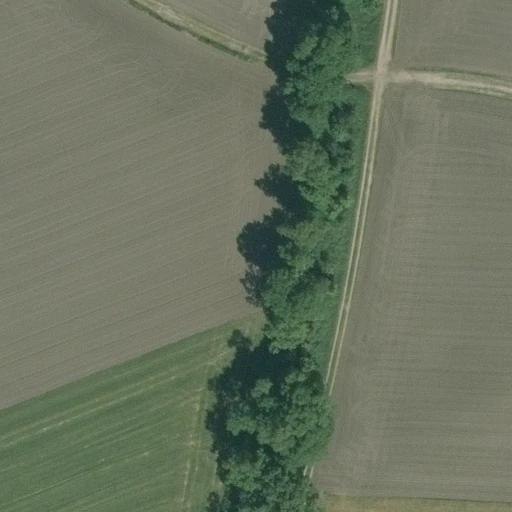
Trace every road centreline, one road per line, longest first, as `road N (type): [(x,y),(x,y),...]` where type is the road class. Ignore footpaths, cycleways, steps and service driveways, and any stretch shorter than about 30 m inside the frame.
road 1 (track): [(297,511),(380,78)]
road 2 (track): [(141,0),(311,73),(380,78)]
road 3 (track): [(511,90),(380,78)]
